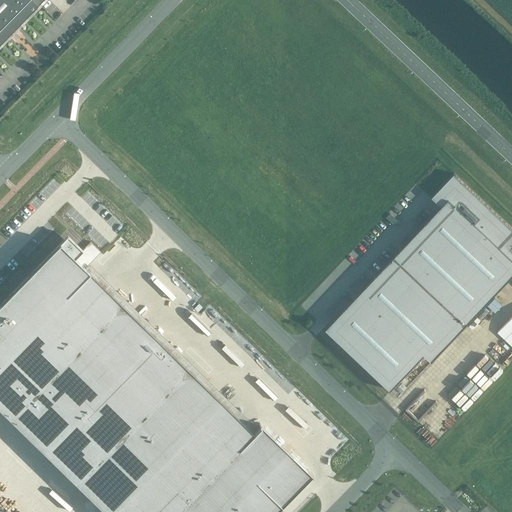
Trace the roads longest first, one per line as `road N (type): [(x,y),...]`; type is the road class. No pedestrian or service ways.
road 1 (unclassified): [(56,118),(393,451),(334,511)]
road 2 (tertiary): [(346,0),(511,156)]
road 3 (unknown): [(291,349),(433,197)]
road 4 (tertiary): [(56,118),(173,0)]
